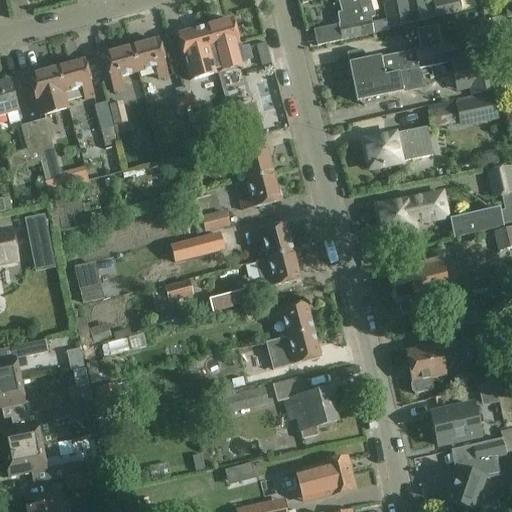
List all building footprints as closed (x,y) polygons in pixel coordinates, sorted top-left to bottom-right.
[(340,0),(338,1),(342,14),(338,15),(340,26),(339,26),(342,42),(389,33),(388,29),(426,23),(423,7),(421,0),(402,0),(382,4),(384,20),(370,22),(369,18),(374,18),(369,0),(340,0)] [(423,7),(426,23),(459,16),(456,0),(448,0),(431,3),(432,5),(423,7)] [(232,20),(205,28),(212,53),(218,74),(244,66),(243,61),(251,59),(247,48),(240,50),(239,45),(232,20)] [(212,53),(205,28),(178,35),(188,72),(198,69),(194,58),(212,53)] [(158,41),(131,49),(138,74),(155,69),(158,80),(168,78),(158,41)] [(347,55),(352,83),(417,70),(416,66),(443,60),(440,46),(364,62),(362,51),(347,55)] [(138,74),(131,49),(104,56),(114,93),(123,90),(120,79),(138,74)] [(494,91),(485,55),(449,65),(456,92),(470,88),(472,96),(494,91)] [(57,69),(64,95),(81,90),(84,101),(94,98),(84,62),(57,69)] [(498,93),(511,89),(511,70),(511,68),(494,72),(498,93)] [(30,77),(37,103),(41,118),(68,110),(64,95),(57,69),(30,77)] [(421,90),(417,70),(352,83),(357,104),(360,103),(365,107),(379,104),(382,98),(387,97),(421,90)] [(0,117),(6,115),(10,127),(21,124),(8,82),(0,84),(0,117)] [(192,96),(175,100),(178,112),(195,108),(192,96)] [(453,105),(454,107),(427,112),(431,130),(431,131),(458,125),(459,129),(497,121),(492,96),(453,105)] [(388,115),(414,106),(411,97),(385,106),(388,115)] [(127,123),(123,103),(109,106),(114,126),(127,123)] [(262,130),(254,103),(228,110),(236,137),(262,130)] [(31,124),(39,163),(45,184),(60,179),(64,192),(88,185),(84,172),(60,179),(44,120),(31,124)] [(229,121),(196,130),(201,149),(234,140),(229,121)] [(39,163),(31,124),(20,127),(26,152),(5,157),(9,170),(39,161),(39,163)] [(436,157),(431,131),(431,130),(365,143),(370,170),(436,157)] [(248,181),(273,174),(266,147),(229,156),(232,166),(243,163),(248,181)] [(155,151),(117,161),(121,173),(158,164),(155,151)] [(449,168),(436,169),(437,194),(450,193),(449,168)] [(280,201),(273,174),(248,181),(253,198),(241,201),(243,211),(280,201)] [(455,196),(499,194),(498,175),(454,177),(455,196)] [(225,177),(211,180),(216,200),(230,197),(225,177)] [(396,250),(418,245),(417,240),(415,240),(411,221),(423,219),(424,222),(445,217),(441,195),(406,202),(407,203),(377,209),(380,222),(379,222),(377,225),(379,231),(381,232),(382,232),(383,236),(384,239),(387,239),(386,236),(395,234),(397,244),(395,244),(396,250)] [(0,213),(3,212),(3,213),(11,211),(8,198),(0,199),(0,213)] [(498,210),(450,221),(454,238),(502,227),(498,210)] [(224,213),(192,221),(195,236),(228,228),(224,213)] [(43,215),(24,219),(29,242),(48,239),(43,215)] [(268,259),(293,253),(286,225),(249,235),(252,244),(263,241),(268,259)] [(511,228),(493,233),(498,251),(511,248),(511,228)] [(0,233),(0,264),(7,263),(6,257),(15,255),(10,231),(0,233)] [(220,234),(170,247),(174,263),(224,250),(220,234)] [(293,253),(268,259),(273,277),(261,280),(263,291),(300,281),(293,253)] [(397,304),(398,303),(401,316),(422,311),(419,298),(429,295),(430,299),(449,295),(439,260),(402,269),(403,272),(389,276),(397,304)] [(73,268),(75,281),(96,277),(93,263),(73,268)] [(171,303),(192,298),(189,283),(167,289),(171,303)] [(249,290),(208,301),(211,314),(252,303),(249,290)] [(288,338),(313,331),(306,304),(269,313),(272,323),(284,320),(288,338)] [(488,314),(456,320),(461,343),(492,337),(488,314)] [(121,327),(124,342),(139,339),(136,324),(121,327)] [(313,331),(288,338),(292,355),(281,358),(283,368),(320,359),(313,331)] [(47,353),(44,341),(16,347),(18,358),(19,359),(25,358),(47,353)] [(412,384),(410,386),(412,393),(414,395),(432,392),(430,380),(445,377),(442,361),(449,360),(446,346),(406,353),(412,384)] [(0,385),(19,381),(17,370),(27,368),(25,358),(19,359),(18,358),(0,361),(0,385)] [(63,361),(67,382),(80,380),(76,358),(63,361)] [(19,381),(0,385),(0,409),(24,404),(19,381)] [(116,384),(94,389),(98,407),(121,401),(116,384)] [(88,387),(68,391),(71,407),(91,402),(88,387)] [(226,416),(268,405),(264,389),(236,396),(235,391),(221,395),(226,416)] [(328,390),(304,396),(283,402),(288,423),(296,421),(299,433),(300,433),(302,440),(318,436),(315,428),(336,423),(328,390)] [(28,402),(28,404),(30,414),(38,413),(59,408),(56,396),(28,402)] [(430,415),(437,447),(480,437),(478,425),(483,424),(481,415),(475,416),(473,406),(430,415)] [(66,407),(59,408),(38,413),(40,425),(68,419),(66,407)] [(2,455),(56,444),(56,443),(53,444),(51,432),(38,435),(36,425),(0,432),(0,452),(2,452),(2,455)] [(511,429),(500,433),(502,440),(506,455),(511,453),(511,429)] [(475,462),(506,455),(502,440),(471,447),(475,462)] [(58,455),(56,444),(2,455),(3,459),(0,460),(0,473),(4,476),(7,476),(7,479),(46,470),(43,458),(58,455)] [(447,502),(471,510),(477,493),(480,494),(485,479),(468,474),(472,461),(470,451),(452,455),(455,468),(450,484),(453,485),(447,502)] [(201,454),(192,456),(195,472),(205,470),(201,454)] [(332,496),(354,490),(346,459),(324,464),(324,466),(295,473),(303,503),(332,496)] [(64,479),(80,476),(78,463),(49,469),(52,481),(64,479)] [(90,474),(80,476),(64,479),(66,491),(92,486),(90,474)] [(25,511),(58,511),(56,498),(40,501),(41,505),(25,509),(25,511)] [(285,511),(283,500),(235,510),(235,511),(285,511)]
